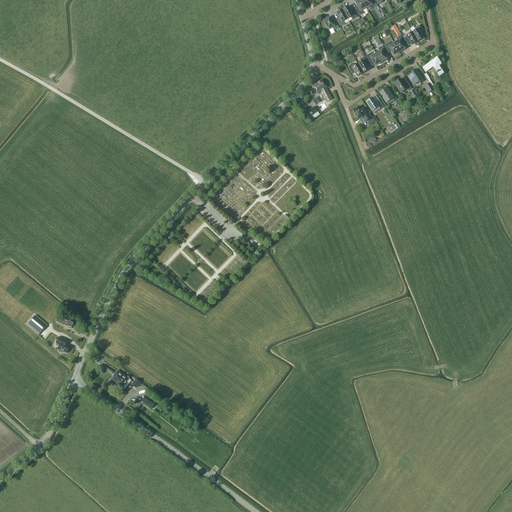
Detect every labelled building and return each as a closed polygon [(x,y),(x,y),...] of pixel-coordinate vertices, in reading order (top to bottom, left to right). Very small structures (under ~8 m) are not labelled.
[(363,10),(366,8),(361,0),(359,0),(355,3),(358,8),(355,9),(359,16),(364,13),(363,10)] [(361,0),(366,8),(370,6),(371,9),(377,5),(373,0),(371,0),(370,1),(369,0),(361,0)] [(348,7),(342,10),(347,19),(351,17),(353,20),(357,17),(354,10),(351,12),(348,7)] [(344,21),(347,19),(342,10),(336,14),(339,19),(337,20),(340,27),(345,24),(344,21)] [(334,31),(339,28),(335,21),(332,23),(329,18),(323,21),(325,24),(324,24),(326,28),(327,28),(329,30),(332,28),(334,31)] [(412,33),(417,42),(423,38),(420,33),(423,32),(419,25),(414,28),(416,31),(412,33)] [(412,45),(417,42),(412,33),(406,36),(405,35),(403,36),(406,42),(408,40),(412,45)] [(394,43),(399,52),(405,49),(402,44),(405,42),(401,36),(396,39),(398,41),(394,43)] [(393,56),(399,52),(394,43),(390,45),(389,43),(384,46),(388,52),(390,51),(393,56)] [(376,54),(381,63),(387,59),(384,54),(387,53),(383,46),(378,49),(380,52),(376,54)] [(375,66),(381,63),(376,54),(372,56),(371,53),(366,56),(370,63),(372,61),(375,66)] [(358,64),(363,73),(369,70),(366,65),(369,63),(365,57),(360,60),(361,62),(358,64)] [(435,66),(438,70),(436,72),(439,77),(444,74),(439,66),(442,65),(437,58),(433,62),(432,61),(422,68),(425,73),(435,66)] [(357,77),(363,73),(358,64),(354,66),(353,64),(348,67),(352,73),(354,72),(357,77)] [(424,81),(416,69),(412,72),(413,73),(408,77),(414,85),(419,82),(420,84),(424,81)] [(407,82),(404,84),(401,79),(398,81),(395,83),(394,84),(400,93),(407,89),(408,91),(411,89),(407,82)] [(322,80),(316,84),(312,86),(313,88),(310,91),(313,96),(316,93),(317,94),(321,91),(327,102),(332,100),(326,88),(327,87),(322,80)] [(429,83),(424,87),(428,94),(433,90),(429,83)] [(380,93),(386,103),(389,101),(391,103),(397,99),(392,91),(390,93),(387,89),(383,91),(380,93)] [(376,110),(377,111),(384,107),(379,100),(376,102),(373,98),(366,102),(372,112),(376,110)] [(305,108),(301,110),(308,120),(312,117),(311,117),(318,112),(314,107),(307,112),(305,108)] [(371,120),(371,119),(365,111),(363,108),(361,109),(359,107),(353,111),(359,119),(362,116),(366,122),(367,123),(371,120)] [(35,315),(28,324),(40,334),(47,325),(35,315)] [(72,329),(74,324),(59,317),(57,322),(72,329)] [(59,337),(57,340),(56,343),(60,345),(58,349),(59,350),(58,350),(59,353),(61,353),(63,353),(64,352),(67,353),(70,347),(66,345),(68,341),(59,337)] [(123,387),(129,379),(117,371),(114,375),(115,375),(112,380),(116,383),(117,382),(123,387)] [(136,379),(131,385),(136,389),(140,383),(136,379)] [(141,401),(152,409),(157,402),(146,395),(141,401)]
